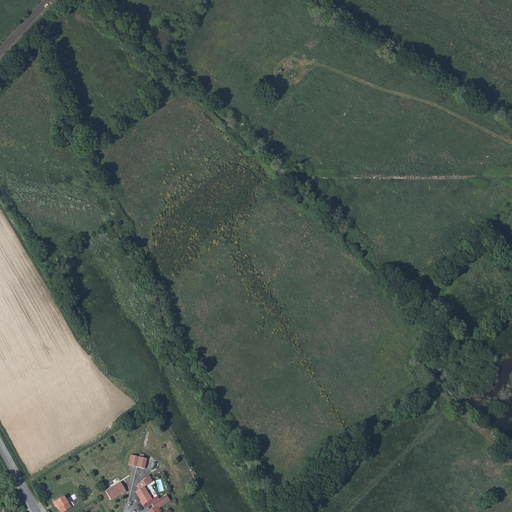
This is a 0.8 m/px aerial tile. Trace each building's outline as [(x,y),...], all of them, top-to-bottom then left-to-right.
[(140,458),(137,468),(145,470),(148,460),(140,458)] [(150,475),(136,483),(139,489),(135,491),(143,504),(153,499),(146,485),(154,481),(150,475)] [(121,482),(106,492),(111,501),(122,494),(123,495),(127,492),(121,482)] [(64,496),(53,503),(55,507),(58,504),(60,508),(58,510),(59,511),(64,511),(71,508),(64,496)] [(154,508),(147,511),(158,511),(156,508),(169,500),(166,496),(151,505),(154,508)] [(170,502),(169,500),(156,508),(158,511),(161,511),(159,508),(170,502)]
